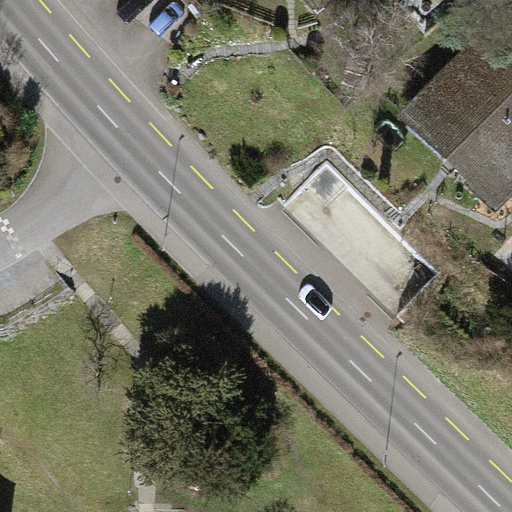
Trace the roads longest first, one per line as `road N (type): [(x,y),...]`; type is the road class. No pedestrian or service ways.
road 1 (primary): [(129,139),(508,511)]
road 2 (primary): [(8,0),(129,139)]
road 3 (residential): [(129,139),(32,225),(0,243)]
